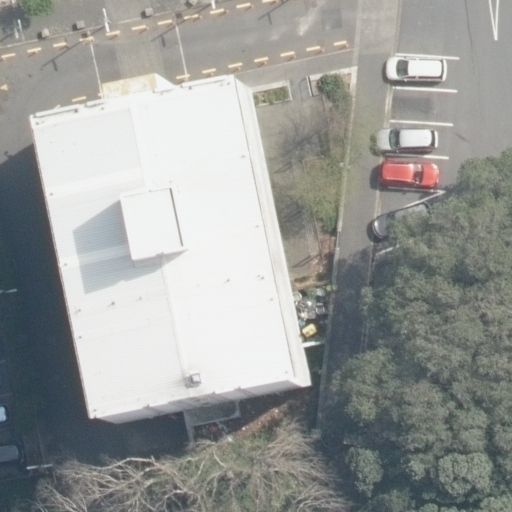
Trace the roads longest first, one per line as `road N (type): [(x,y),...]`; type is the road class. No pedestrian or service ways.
road 1 (unclassified): [(454,511),(457,352),(505,143)]
road 2 (unclassified): [(505,143),(500,0)]
